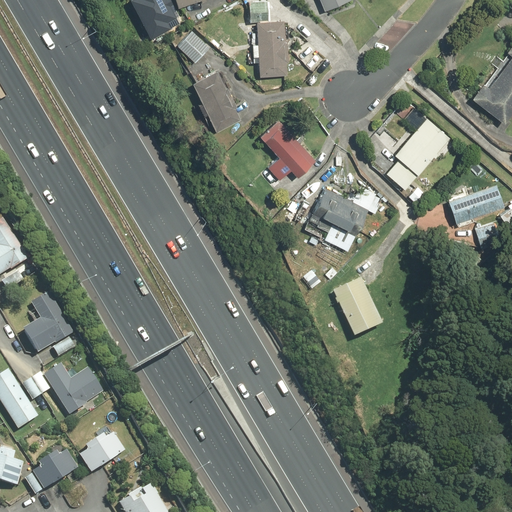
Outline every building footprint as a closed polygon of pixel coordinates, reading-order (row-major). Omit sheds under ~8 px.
[(132,0),(151,35),(167,27),(163,19),(174,13),(167,0),(132,0)] [(322,0),(326,9),(347,0),(322,0)] [(285,18),(257,20),(260,73),(288,72),(285,18)] [(187,29),(172,47),(191,64),(207,46),(187,29)] [(511,44),(507,50),(511,53),(511,56),(490,85),(485,81),(474,95),(505,119),(511,110),(511,44)] [(218,69),(194,80),(217,130),(241,118),(236,107),(238,106),(229,85),(226,86),(218,69)] [(437,151),(451,135),(427,114),(394,152),(399,157),(385,173),(404,189),(434,155),(436,156),(439,153),(437,151)] [(316,159),(278,118),(261,134),(280,155),(268,165),(280,178),(291,168),(298,175),(316,159)] [(450,198),(459,225),(474,220),(472,215),(504,205),(497,182),(450,198)] [(368,207),(326,186),(312,212),(355,233),(368,207)] [(0,276),(30,257),(3,216),(0,218),(0,276)] [(489,236),(486,222),(471,225),(475,240),(489,236)] [(328,280),(338,270),(331,264),(321,273),(328,280)] [(362,276),(334,289),(337,297),(336,298),(338,303),(339,302),(355,335),(383,321),(362,276)] [(74,332),(49,290),(31,300),(41,316),(25,326),(40,352),(74,332)] [(63,362),(45,373),(70,415),(106,394),(90,366),(72,377),(63,362)] [(10,368),(0,374),(0,398),(18,428),(39,415),(10,368)] [(89,447),(81,453),(92,471),(127,449),(115,431),(107,436),(104,431),(87,443),(89,447)] [(0,478),(17,484),(24,461),(14,458),(17,449),(2,445),(0,452),(0,478)] [(43,463),(33,469),(44,488),(79,467),(67,448),(60,453),(57,449),(40,460),(43,463)] [(151,481),(119,502),(125,511),(168,511),(170,511),(151,481)]
